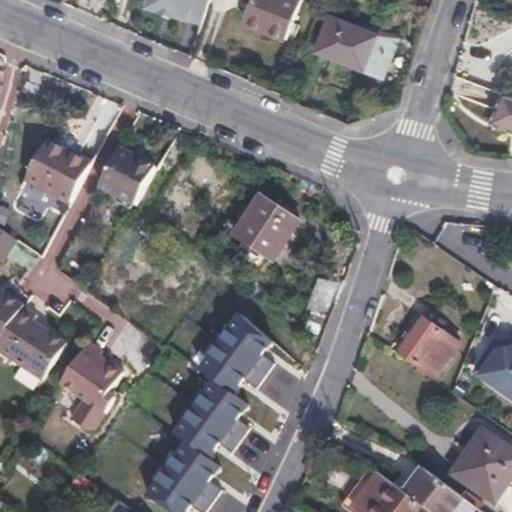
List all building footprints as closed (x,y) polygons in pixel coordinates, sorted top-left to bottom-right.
[(207,0),(147,0),(145,7),(200,24),(207,0)] [(302,0),(251,0),(243,22),(286,40),(302,0)] [(399,44),(329,16),(316,52),(385,81),(399,44)] [(511,131),(511,96),(491,88),(479,119),(511,131)] [(91,165),(48,141),(22,191),(40,200),(45,190),(71,203),(91,165)] [(135,206),(155,171),(118,149),(99,185),(135,206)] [(16,201),(0,192),(0,226),(2,228),(16,201)] [(299,222),(261,196),(234,238),(271,263),(299,222)] [(0,230),(0,256),(32,272),(43,250),(0,230)] [(0,343),(22,312),(24,309),(0,291),(0,343)] [(0,343),(0,354),(9,361),(14,355),(23,362),(15,372),(33,385),(55,354),(39,341),(47,329),(22,312),(0,343)] [(459,343),(424,318),(400,353),(437,378),(459,343)] [(109,349),(134,370),(150,351),(125,330),(109,349)] [(511,354),(502,354),(495,349),(478,375),(511,399),(511,354)] [(179,426),(206,381),(170,360),(143,405),(179,426)] [(76,366),(53,399),(69,409),(77,395),(92,406),(89,412),(102,420),(127,384),(98,365),(91,376),(76,366)] [(130,410),(102,456),(145,482),(173,436),(130,410)] [(451,475),(493,505),(511,478),(511,451),(483,430),(451,475)] [(368,511),(422,511),(427,506),(394,479),(379,468),(355,501),(368,511)] [(511,510),(511,488),(501,502),(511,510)]
